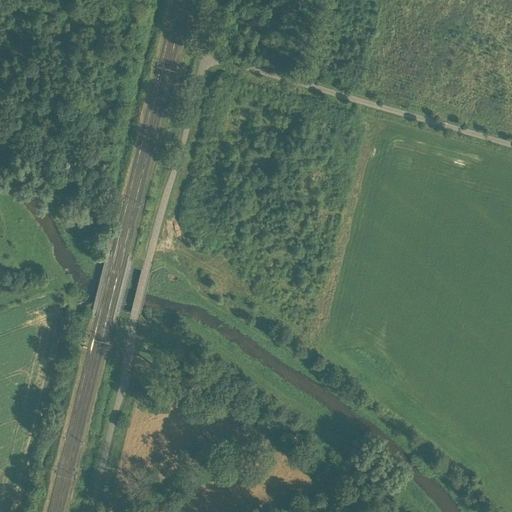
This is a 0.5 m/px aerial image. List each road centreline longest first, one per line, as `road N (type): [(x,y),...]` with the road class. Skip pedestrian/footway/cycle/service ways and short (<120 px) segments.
road 1 (unclassified): [(90,511),(203,55)]
road 2 (unclassified): [(511,145),(203,55)]
